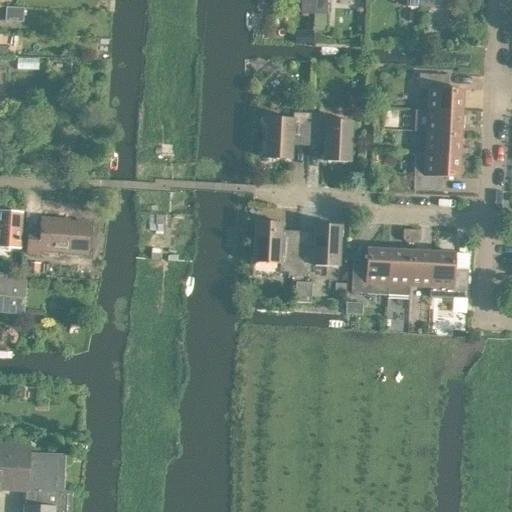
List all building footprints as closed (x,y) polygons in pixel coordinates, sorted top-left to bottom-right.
[(313,13),(313,0),(300,0),(300,13),(313,13)] [(313,0),(313,13),(328,14),(328,0),(313,0)] [(5,7),(5,20),(23,21),(24,8),(5,7)] [(309,34),(300,34),(300,43),(309,42),(309,34)] [(428,87),(427,109),(462,111),(463,88),(447,87),(448,74),(419,72),(418,87),(428,87)] [(427,109),(426,130),(461,132),(462,111),(427,109)] [(292,140),(308,140),(309,112),(293,111),(293,117),(266,116),(265,156),(291,157),(292,140)] [(309,112),(308,140),(324,141),(323,159),(350,160),(352,120),(325,119),(325,113),(309,112)] [(372,128),(381,129),(382,117),(373,117),(372,128)] [(381,129),(372,128),(372,142),(380,142),(381,129)] [(2,144),(3,144),(19,145),(20,131),(3,130),(2,144)] [(460,154),(461,132),(426,130),(425,151),(425,152),(460,154)] [(425,152),(425,151),(415,151),(413,187),(442,189),(442,175),(458,176),(460,154),(425,152)] [(0,248),(19,249),(22,213),(0,210),(0,248)] [(157,213),(157,224),(165,224),(166,214),(157,213)] [(29,229),(29,234),(28,253),(40,253),(40,249),(87,250),(88,222),(68,221),(68,219),(41,218),(40,229),(29,229)] [(253,261),(279,262),(279,272),(287,272),(287,276),(295,276),(297,233),(281,232),(282,221),(255,220),(253,261)] [(313,233),(297,233),(295,276),(302,277),(302,273),(309,273),(309,263),(312,263),(312,264),(339,265),(341,224),(314,222),(313,233)] [(403,229),(402,238),(405,241),(411,242),(411,229),(403,229)] [(411,229),(411,242),(417,242),(420,239),(420,229),(411,229)] [(386,293),(389,248),(367,247),(366,263),(352,262),(350,291),(386,293)] [(408,294),(409,284),(410,249),(389,248),(386,293),(408,294)] [(409,284),(429,285),(430,285),(432,250),(410,249),(409,284)] [(430,285),(429,285),(429,295),(466,297),(467,268),(454,268),(454,252),(432,250),(430,285)] [(31,262),(30,274),(39,274),(40,263),(31,262)] [(0,302),(22,304),(24,280),(0,278),(0,302)] [(334,282),(334,290),(345,290),(345,283),(334,282)] [(0,488),(24,490),(23,511),(69,511),(71,492),(61,492),(63,454),(26,452),(27,444),(0,442),(0,488)]
